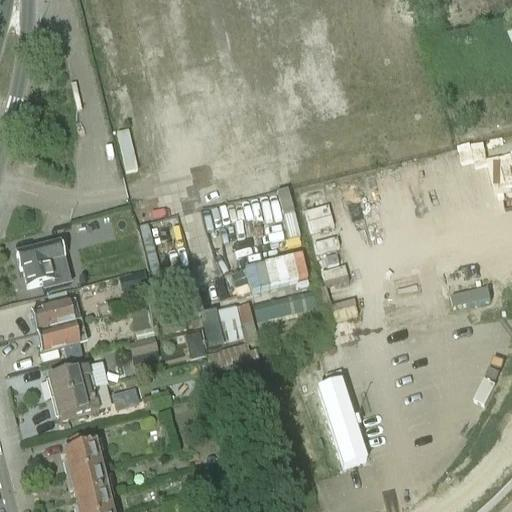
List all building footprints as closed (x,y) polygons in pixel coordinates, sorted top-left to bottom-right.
[(349,0),(379,116),(434,102),(407,0),(349,0)] [(288,130),(313,130),(313,109),(288,110),(288,130)] [(116,136),(125,175),(136,172),(127,133),(116,136)] [(69,287),(58,246),(15,258),(20,274),(22,274),(27,292),(44,287),(45,293),(69,287)] [(339,248),(317,254),(324,283),(347,277),(339,248)] [(146,290),(143,274),(131,277),(134,292),(146,290)] [(196,310),(186,279),(164,286),(174,317),(196,310)] [(322,317),(316,294),(251,309),(255,327),(269,323),(297,317),(308,314),(309,320),(322,317)] [(73,327),(68,306),(65,295),(46,300),(49,310),(30,315),(35,336),(73,327)] [(356,320),(362,345),(445,325),(439,300),(356,320)] [(203,334),(208,356),(243,347),(234,311),(213,316),(216,331),(203,334)] [(73,327),(35,336),(41,359),(63,353),(78,349),(73,327)] [(136,344),(159,339),(157,330),(134,335),(136,344)] [(199,336),(188,338),(190,348),(188,351),(191,361),(204,358),(199,336)] [(127,349),(130,361),(157,355),(154,343),(127,349)] [(214,378),(261,366),(257,353),(250,355),(249,347),(216,356),(210,363),(214,378)] [(78,349),(63,353),(66,364),(81,361),(78,349)] [(89,370),(47,381),(52,403),(89,393),(86,381),(91,379),(89,370)] [(317,389),(342,471),(367,463),(343,382),(317,389)] [(89,393),(52,403),(58,425),(100,415),(98,405),(92,406),(89,393)] [(141,402),(144,414),(170,407),(167,395),(141,402)] [(62,465),(65,480),(100,471),(97,459),(102,458),(99,446),(89,449),(86,438),(65,443),(67,454),(63,455),(65,464),(62,465)] [(100,471),(65,480),(69,495),(72,494),(74,502),(110,494),(108,483),(103,484),(100,471)] [(331,487),(338,486),(335,475),(309,480),(314,505),(334,501),(331,487)] [(110,494),(74,502),(76,510),(73,511),(109,511),(108,506),(113,505),(110,494)]
